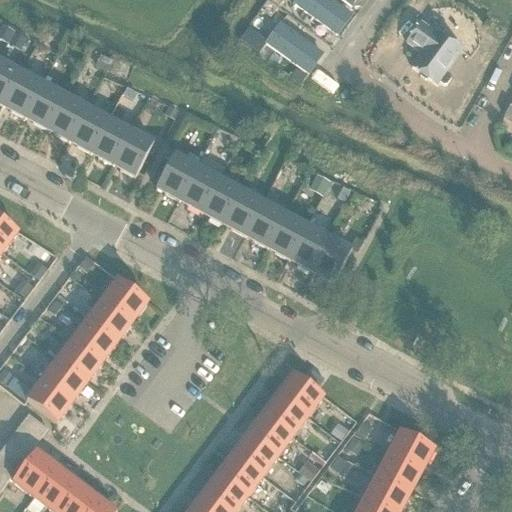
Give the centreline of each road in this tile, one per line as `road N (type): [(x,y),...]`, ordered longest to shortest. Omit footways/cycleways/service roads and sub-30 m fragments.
road 1 (residential): [(498,442),(208,285)]
road 2 (residential): [(388,0),(355,42),(355,80),(425,129),(511,173)]
road 3 (residential): [(208,285),(0,174)]
road 4 (residential): [(147,412),(192,351),(180,321),(208,285)]
